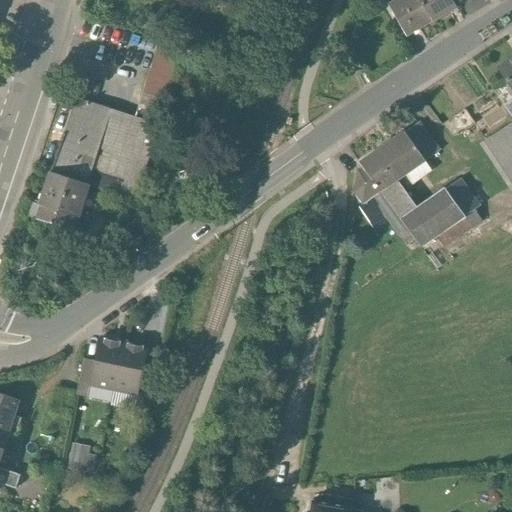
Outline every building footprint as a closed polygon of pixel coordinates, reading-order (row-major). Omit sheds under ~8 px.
[(405,36),(429,22),(416,0),(396,0),(388,5),(405,36)] [(447,0),(416,0),(429,22),(452,9),(447,0)] [(133,109),(116,103),(80,92),(59,156),(95,168),(130,179),(151,114),(177,35),(159,29),(133,109)] [(511,65),(500,74),(511,91),(511,65)] [(418,201),(404,181),(384,197),(423,252),(506,193),(511,200),(511,122),(510,120),(468,149),(476,160),(418,201)] [(428,126),(406,141),(426,166),(446,152),(428,126)] [(404,181),(426,166),(406,141),(385,156),(404,181)] [(95,168),(59,156),(44,202),(80,214),(95,168)] [(365,170),(384,197),(404,181),(385,156),(365,170)] [(80,214),(44,202),(38,200),(33,215),(75,229),(80,214)] [(99,377),(119,380),(127,334),(101,330),(98,347),(88,346),(82,385),(97,388),(99,377)] [(151,338),(127,334),(119,380),(144,384),(151,338)] [(0,424),(9,428),(22,389),(0,381),(0,424)] [(9,428),(0,425),(0,469),(20,475),(25,460),(2,452),(9,428)] [(74,442),(71,468),(93,470),(97,445),(74,442)] [(399,502),(399,479),(385,479),(384,502),(399,502)] [(324,506),(348,510),(350,500),(325,496),(324,506)] [(324,506),(307,503),(305,511),(347,511),(348,510),(324,506)]
